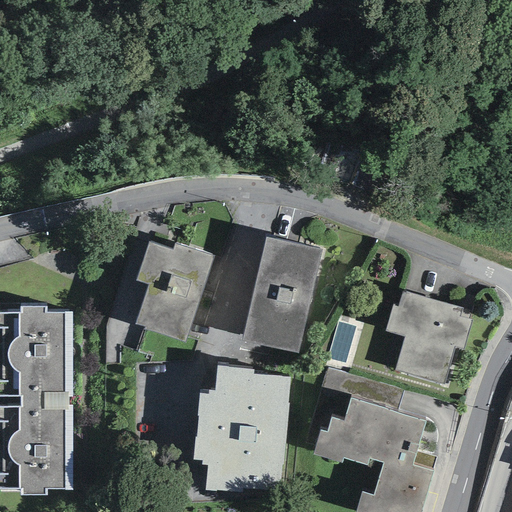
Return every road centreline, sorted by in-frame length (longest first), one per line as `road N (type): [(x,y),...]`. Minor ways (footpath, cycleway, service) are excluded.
road 1 (residential): [(511,285),(465,260),(276,194),(153,195),(0,229)]
road 2 (tertiary): [(511,352),(485,408),(456,511)]
